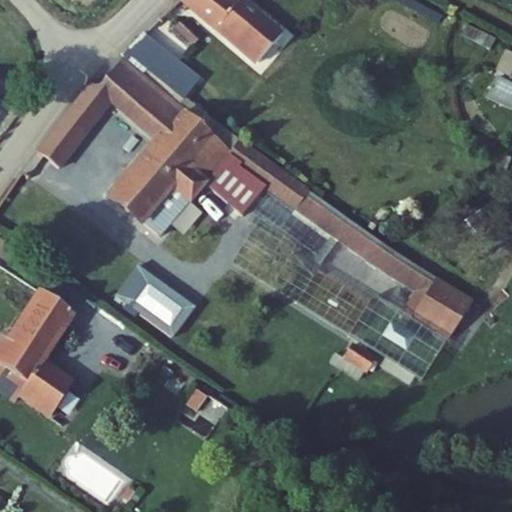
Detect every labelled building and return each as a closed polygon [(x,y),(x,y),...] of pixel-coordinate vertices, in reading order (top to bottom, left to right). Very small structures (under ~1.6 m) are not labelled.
[(179,0),(257,59),(258,57),(182,0),(179,0)] [(280,27),(243,0),(182,0),(258,57),(265,48),(280,27)] [(153,40),(142,32),(117,54),(127,61),(130,58),(136,62),(153,40)] [(173,57),(153,40),(136,62),(142,67),(157,79),(173,57)] [(511,48),(508,47),(500,70),(511,74),(511,48)] [(196,75),(173,57),(157,79),(179,97),(196,75)] [(137,74),(117,58),(92,88),(98,92),(96,94),(107,103),(155,139),(105,198),(156,237),(201,182),(228,150),(137,74)] [(157,79),(142,67),(137,74),(228,150),(237,138),(179,97),(157,79)] [(511,106),(511,78),(499,73),(489,97),(511,106)] [(96,94),(84,82),(35,151),(57,167),(107,103),(96,94)] [(237,138),(228,150),(241,158),(267,176),(276,163),(237,138)] [(241,158),(228,150),(201,182),(212,194),(241,158)] [(455,281),(276,163),(267,176),(264,180),(436,293),(425,309),(433,315),(455,281)] [(117,296),(176,337),(200,303),(141,262),(117,296)] [(0,406),(3,408),(14,392),(42,411),(63,381),(35,360),(68,312),(40,293),(0,345),(0,406)] [(423,382),(449,340),(375,294),(351,332),(388,355),(386,359),(423,382)] [(322,344),(303,330),(294,342),(313,356),(322,344)] [(343,367),(366,377),(378,353),(354,342),(343,367)]
